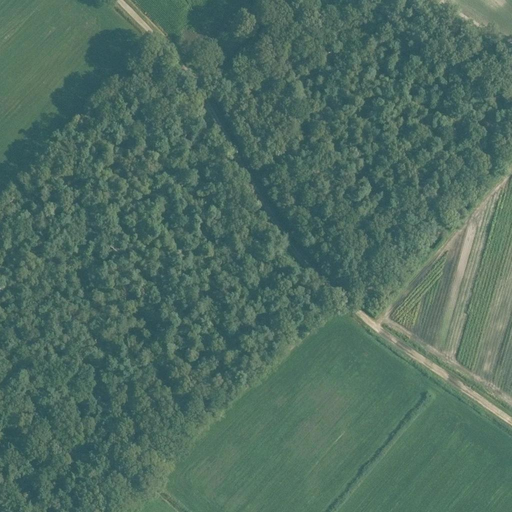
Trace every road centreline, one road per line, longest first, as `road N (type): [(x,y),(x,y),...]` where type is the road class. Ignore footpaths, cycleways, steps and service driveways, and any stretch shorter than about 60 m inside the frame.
road 1 (track): [(511,422),(383,333),(309,265),(202,85)]
road 2 (track): [(96,511),(152,388),(179,291),(206,92)]
road 3 (track): [(116,0),(202,85)]
